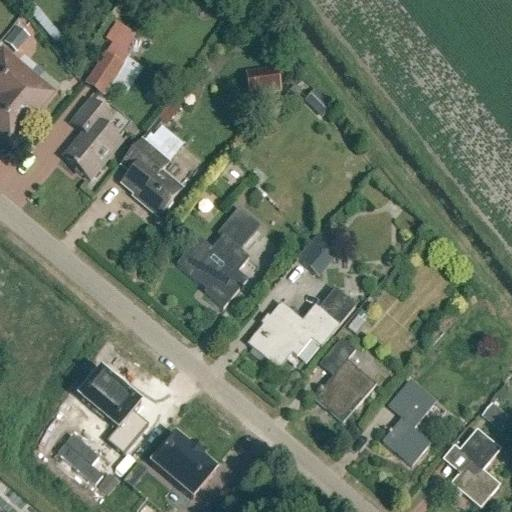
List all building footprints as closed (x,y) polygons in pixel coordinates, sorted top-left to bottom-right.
[(135,40),(115,27),(104,44),(124,57),(135,40)] [(27,39),(17,30),(5,45),(16,53),(27,39)] [(50,95),(2,55),(0,58),(0,136),(9,144),(50,95)] [(18,63),(52,92),(58,85),(24,56),(18,63)] [(101,101),(122,69),(102,56),(81,89),(101,101)] [(253,98),(271,95),(268,75),(251,77),(253,98)] [(319,121),(330,110),(314,93),(303,104),(319,121)] [(90,183),(120,147),(103,132),(111,123),(89,105),(71,127),(85,139),(65,163),(73,169),(72,171),(75,174),(76,172),(90,183)] [(165,167),(141,147),(143,145),(142,144),(123,167),(133,176),(123,188),(141,203),(140,205),(158,219),(180,193),(160,176),(168,166),(167,165),(165,167)] [(239,254),(251,239),(230,222),(217,238),(222,241),(211,254),(198,243),(176,269),(200,289),(205,283),(211,288),(204,296),(223,313),(248,283),(238,276),(249,263),(239,254)] [(317,280),(340,253),(318,235),(295,262),(317,280)] [(320,351),(354,310),(334,294),(318,313),(314,310),(302,325),(281,308),(247,348),(278,373),(291,356),(296,360),(310,343),(320,351)] [(333,381),(346,365),(354,355),(341,343),(318,369),(333,381)] [(346,365),(333,381),(322,394),(320,392),(319,394),(320,396),(313,403),(342,428),(362,405),(375,389),(358,375),(346,365)] [(116,435),(106,447),(122,461),(148,430),(133,417),(140,408),(125,395),(116,387),(100,374),(77,401),(116,435)] [(427,418),(436,408),(411,386),(388,411),(401,423),(390,436),(389,435),(387,437),(388,438),(382,446),(411,471),(430,448),(413,434),(427,417),(427,418)] [(497,434),(507,421),(490,407),(480,419),(497,434)] [(484,449),(496,459),(500,454),(489,444),(492,440),(481,431),(458,456),(470,465),(484,449)] [(215,476),(216,475),(215,474),(202,463),(203,462),(202,461),(191,452),(190,451),(189,452),(176,441),(174,440),(173,441),(173,442),(151,468),(150,469),(151,471),(151,470),(190,503),(192,504),(193,503),(215,476)] [(482,475),(496,459),(484,449),(470,465),(460,478),(458,476),(457,478),(458,480),(451,488),(479,511),(480,511),(499,490),(482,475)] [(140,485),(131,477),(123,486),(132,494),(140,485)] [(116,491),(105,481),(97,490),(108,500),(116,491)]
